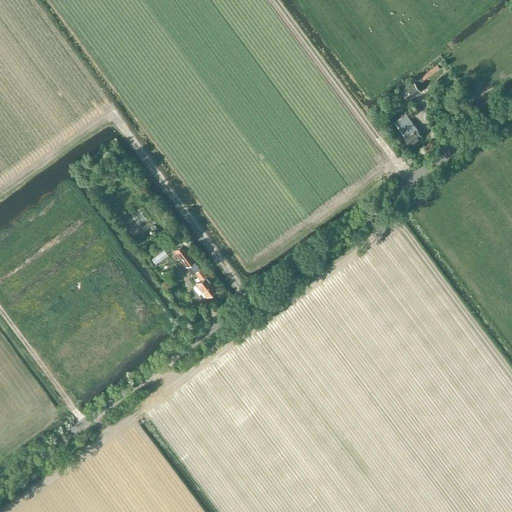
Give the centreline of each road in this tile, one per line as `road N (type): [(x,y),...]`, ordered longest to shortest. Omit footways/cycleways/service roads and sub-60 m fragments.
road 1 (unclassified): [(0,485),(511,106)]
road 2 (track): [(275,0),(412,179)]
road 3 (unknown): [(116,121),(249,300)]
road 4 (track): [(0,309),(84,423)]
